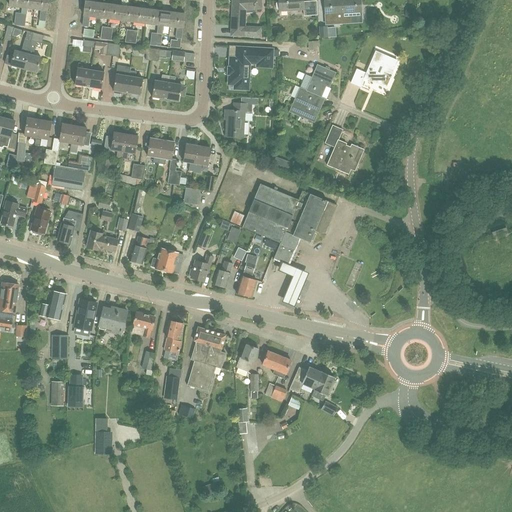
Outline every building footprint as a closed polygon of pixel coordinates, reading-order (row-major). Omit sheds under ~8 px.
[(22,0),(22,7),(21,13),(19,26),(25,27),(27,8),(35,9),(35,0),(22,0)] [(35,0),(35,9),(41,10),(39,21),(46,22),(48,0),(35,0)] [(260,29),(244,28),(245,11),(262,10),(261,0),(233,0),(231,36),(244,37),(260,38),(260,29)] [(304,17),(311,16),(310,2),(304,2),(303,0),(278,0),(279,2),(277,2),(276,4),(276,9),(278,11),(280,10),(280,12),(304,10),(304,17)] [(324,0),(325,16),(326,25),(349,24),(348,14),(355,14),(361,13),(361,6),(360,0),(324,0)] [(82,26),(88,27),(90,16),(96,17),(98,3),(86,1),(82,26)] [(109,19),(110,5),(98,3),(96,17),(109,19)] [(121,20),(123,6),(110,5),(109,19),(121,20)] [(134,22),(135,8),(123,6),(121,20),(134,22)] [(146,23),(148,9),(135,8),(134,22),(146,23)] [(158,25),(160,11),(148,9),(146,23),(158,25)] [(171,27),(172,13),(160,11),(158,25),(171,27)] [(172,13),(171,27),(177,27),(176,38),(182,39),(185,14),(172,13)] [(10,41),(13,27),(7,26),(3,39),(10,41)] [(84,27),(84,36),(96,36),(96,28),(84,27)] [(334,30),(334,29),(325,29),(325,27),(319,27),(320,39),(335,38),(334,30)] [(15,50),(10,66),(23,70),(28,53),(31,40),(33,33),(27,31),(25,38),(21,51),(15,50)] [(28,53),(23,70),(37,74),(42,57),(34,55),(37,42),(42,43),(44,36),(33,33),(31,40),(28,53)] [(240,58),(230,58),(230,67),(228,67),(228,69),(230,69),(229,73),(228,73),(228,75),(229,75),(229,84),(235,84),(235,89),(248,89),(249,76),(250,76),(250,68),(249,68),(249,63),(258,63),(258,66),(272,67),(273,49),(240,48),(240,58)] [(159,49),(158,57),(172,58),(173,51),(159,49)] [(172,58),(172,60),(184,62),(185,52),(173,50),(173,51),(172,58)] [(357,69),(351,84),(361,88),(365,79),(373,82),(374,81),(378,82),(377,84),(386,88),(398,62),(376,52),(367,74),(357,69)] [(318,63),(306,91),(322,97),(326,87),(330,88),(337,71),(330,68),(330,67),(327,65),(326,67),(318,63)] [(75,85),(88,87),(91,70),(77,68),(75,85)] [(102,89),(104,73),(91,70),(88,87),(102,89)] [(130,77),(127,93),(140,95),(143,79),(136,78),(136,72),(131,71),(130,77)] [(116,74),(113,91),(127,93),(130,77),(116,74)] [(155,81),(152,97),(166,99),(168,83),(169,76),(162,75),(161,82),(155,81)] [(168,83),(166,99),(179,102),(180,96),(185,96),(186,88),(181,87),(181,85),(174,84),(176,77),(169,76),(168,83)] [(300,88),(289,112),(296,115),(304,119),(303,120),(307,122),(308,120),(314,123),(325,99),(322,97),(306,91),(300,88)] [(245,112),(246,112),(252,113),(252,105),(234,104),(233,111),(227,110),(226,137),(243,138),(245,112)] [(0,147),(2,148),(4,146),(8,147),(8,148),(15,150),(17,135),(12,133),(15,122),(2,118),(0,125),(0,147)] [(36,140),(36,138),(39,120),(27,118),(24,136),(31,137),(30,139),(36,140)] [(36,138),(36,140),(35,145),(41,146),(42,139),(49,140),(52,122),(39,120),(36,138)] [(59,142),(72,144),(74,126),(62,124),(59,142)] [(343,130),(333,125),(325,144),(326,145),(326,146),(331,148),(331,147),(334,148),(327,166),(349,175),(351,170),(355,172),(364,150),(352,144),(350,147),(346,146),(347,144),(339,140),(343,130)] [(87,128),(74,126),(72,144),(70,152),(77,153),(78,145),(84,146),(87,128)] [(117,158),(122,159),(126,135),(114,133),(111,150),(118,151),(117,158)] [(138,136),(126,135),(122,159),(128,159),(129,153),(136,154),(138,136)] [(147,156),(159,158),(162,140),(150,138),(147,156)] [(172,160),(175,142),(162,140),(159,158),(172,160)] [(24,162),(27,143),(18,142),(16,161),(24,162)] [(186,144),(183,162),(191,163),(190,170),(195,171),(196,164),(199,146),(186,144)] [(195,171),(194,172),(200,173),(202,165),(208,166),(211,148),(199,146),(196,164),(195,171)] [(46,149),(44,163),(50,164),(53,150),(46,149)] [(53,150),(50,164),(56,165),(60,166),(60,163),(56,163),(58,151),(53,150)] [(81,155),(79,169),(86,170),(88,156),(81,155)] [(110,159),(103,158),(101,173),(107,174),(110,159)] [(138,179),(140,165),(133,164),(131,178),(138,179)] [(56,165),(52,186),(82,191),(86,170),(79,169),(60,166),(56,165)] [(167,184),(174,185),(176,171),(170,170),(167,184)] [(212,191),(215,176),(208,175),(205,190),(212,191)] [(42,204),(46,186),(36,184),(32,201),(42,204)] [(261,184),(242,228),(280,243),(273,260),(289,266),(300,239),(310,243),(315,231),(324,235),(337,205),(310,194),(302,191),(299,200),(261,184)] [(186,188),(184,203),(197,205),(200,191),(186,188)] [(67,205),(69,197),(62,195),(60,203),(67,205)] [(100,198),(98,207),(109,209),(111,201),(100,198)] [(27,208),(18,206),(19,204),(7,201),(1,224),(13,227),(16,215),(25,217),(27,208)] [(31,230),(32,230),(32,231),(33,233),(36,234),(38,233),(38,232),(45,234),(51,212),(37,208),(31,230)] [(236,210),(232,220),(241,224),(245,214),(236,210)] [(100,220),(106,221),(111,222),(113,213),(103,211),(100,220)] [(82,214),(75,212),(72,220),(64,218),(62,224),(61,224),(57,241),(70,244),(74,227),(79,229),(82,214)] [(139,232),(144,217),(132,213),(128,229),(139,232)] [(120,218),(117,230),(126,232),(128,220),(124,219),(120,218)] [(342,230),(348,232),(351,220),(346,219),(342,230)] [(236,240),(239,234),(232,230),(228,237),(236,240)] [(99,251),(100,248),(99,248),(102,236),(103,237),(103,234),(92,231),(88,248),(99,251)] [(203,231),(197,246),(205,250),(211,234),(203,231)] [(103,234),(103,237),(102,236),(99,248),(100,248),(107,250),(106,251),(107,253),(111,254),(113,253),(113,251),(116,252),(118,241),(106,237),(106,234),(103,234)] [(150,239),(139,236),(136,246),(134,246),(130,261),(143,265),(150,239)] [(239,247),(234,257),(242,261),(247,251),(239,247)] [(173,273),(173,272),(179,274),(184,256),(178,254),(179,253),(161,248),(158,260),(152,258),(150,266),(156,267),(156,268),(173,273)] [(191,269),(189,276),(191,276),(191,278),(204,282),(209,265),(212,257),(206,255),(204,263),(196,261),(193,270),(191,269)] [(257,280),(252,278),(258,258),(248,255),(245,264),(246,264),(243,275),(242,275),(237,293),(252,297),(257,280)] [(279,261),(275,270),(290,277),(278,301),(290,307),(305,273),(279,261)] [(233,264),(225,262),(222,271),(218,270),(213,285),(226,288),(233,264)] [(15,313),(18,293),(20,292),(21,288),(19,287),(19,285),(10,284),(9,282),(7,280),(5,281),(3,283),(2,283),(1,293),(0,293),(0,326),(12,329),(14,313),(15,313)] [(67,295),(53,291),(49,306),(41,304),(39,315),(60,320),(62,311),(63,311),(67,295)] [(92,331),(97,304),(80,300),(75,327),(92,331)] [(121,331),(123,332),(128,311),(118,308),(118,311),(104,307),(99,327),(113,331),(114,327),(121,329),(121,331)] [(149,338),(151,329),(152,330),(155,318),(136,313),(133,326),(134,327),(132,334),(149,338)] [(179,340),(183,324),(169,321),(166,337),(167,337),(164,350),(179,353),(182,341),(179,340)] [(16,325),(16,337),(27,337),(27,326),(16,325)] [(221,352),(226,336),(198,328),(194,341),(196,342),(191,360),(194,361),(187,385),(209,392),(216,367),(221,369),(225,354),(221,352)] [(68,335),(53,335),(53,359),(68,359),(68,335)] [(258,349),(257,348),(258,346),(253,344),(252,347),(246,345),(241,358),(240,357),(236,368),(238,368),(237,373),(246,376),(248,372),(252,363),(253,363),(258,349)] [(146,352),(142,369),(151,371),(155,355),(146,352)] [(265,359),(263,365),(275,370),(273,374),(284,378),(285,374),(286,374),(291,361),(268,352),(267,353),(265,352),(263,358),(265,359)] [(314,390),(322,372),(322,373),(309,367),(308,371),(299,367),(290,389),(298,393),(303,384),(315,389),(314,390)] [(334,377),(322,372),(314,390),(326,395),(327,393),(330,394),(336,381),(333,380),(334,377)] [(82,387),(81,387),(81,375),(71,375),(71,387),(70,387),(70,406),(82,406),(82,387)] [(166,398),(177,400),(180,378),(169,377),(166,398)] [(65,382),(54,382),(54,406),(64,406),(65,382)] [(287,390),(276,385),(271,398),(282,402),(287,390)] [(338,408),(326,402),(322,409),(334,415),(338,408)] [(182,405),(179,414),(192,419),(195,409),(182,405)] [(238,423),(239,434),(248,434),(247,422),(248,422),(247,408),(237,409),(238,423)] [(95,432),(95,454),(108,454),(108,432),(95,432)] [(215,483),(203,487),(206,495),(218,491),(215,483)]
